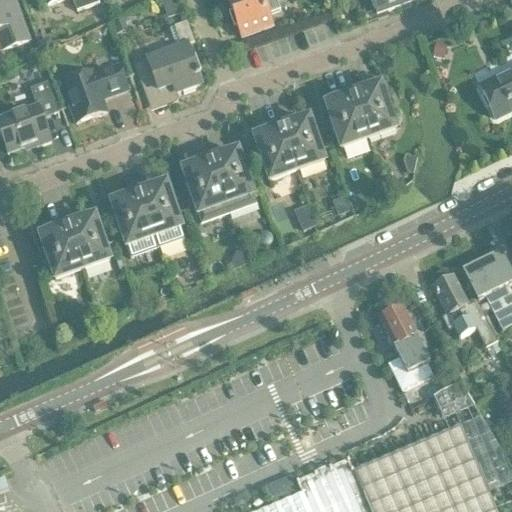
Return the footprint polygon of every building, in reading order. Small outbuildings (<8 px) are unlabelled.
[(0,0),(0,45),(3,53),(28,44),(12,0),(0,0)] [(99,6),(97,0),(44,0),(47,8),(69,0),(71,0),(77,14),(99,6)] [(280,13),(275,0),(226,0),(242,41),(272,30),(268,17),(280,13)] [(416,4),(414,0),(369,0),(376,18),(416,4)] [(201,88),(191,60),(187,49),(194,47),(187,26),(170,32),(175,46),(160,52),(162,57),(147,62),(147,64),(134,69),(145,99),(146,99),(145,96),(157,92),(158,95),(164,92),(167,100),(183,95),(184,97),(195,93),(194,90),(201,88)] [(102,103),(128,94),(119,69),(93,78),(92,75),(61,86),(76,127),(107,116),(102,103)] [(511,113),(511,74),(479,90),(495,122),(511,113)] [(51,145),(43,122),(58,116),(48,86),(31,93),(37,109),(13,118),(12,114),(0,118),(0,136),(7,156),(35,146),(36,151),(51,145)] [(396,132),(380,90),(366,96),(365,93),(352,97),(368,142),(396,132)] [(368,142),(352,97),(340,102),(341,105),(326,110),(341,152),(368,142)] [(324,165),(309,123),(294,128),(293,126),(281,130),(297,175),(324,165)] [(297,175),(281,130),(268,135),(269,137),(254,143),(269,185),(297,175)] [(256,207),(237,156),(222,161),(222,159),(209,163),(229,217),(256,207)] [(229,217),(209,163),(197,168),(198,170),(183,175),(201,227),(229,217)] [(166,188),(151,194),(150,191),(137,196),(158,252),(185,242),(166,188)] [(130,262),(158,252),(137,196),(125,200),(126,203),(111,208),(130,262)] [(110,263),(94,221),(80,227),(79,224),(67,228),(83,273),(110,263)] [(83,273),(67,228),(54,233),(55,236),(40,241),(55,283),(83,273)] [(483,269),(511,326),(511,297),(508,290),(511,288),(511,277),(501,256),(485,265),(486,267),(483,269)] [(478,306),(486,302),(502,334),(511,329),(511,326),(483,269),(480,271),(478,268),(462,276),(478,306)] [(498,347),(476,303),(468,307),(454,281),(433,291),(447,319),(443,321),(448,332),(453,330),(459,343),(477,334),(486,353),(498,347)] [(429,367),(416,341),(417,341),(402,311),(399,312),(395,310),(390,313),(388,317),(379,322),(388,340),(388,346),(393,350),(399,362),(388,368),(401,395),(433,380),(427,368),(429,367)] [(443,424),(471,411),(461,390),(434,402),(443,424)] [(511,511),(511,474),(490,438),(468,447),(461,430),(353,476),(348,464),(322,475),(296,486),(301,498),(267,511),(511,511)]
